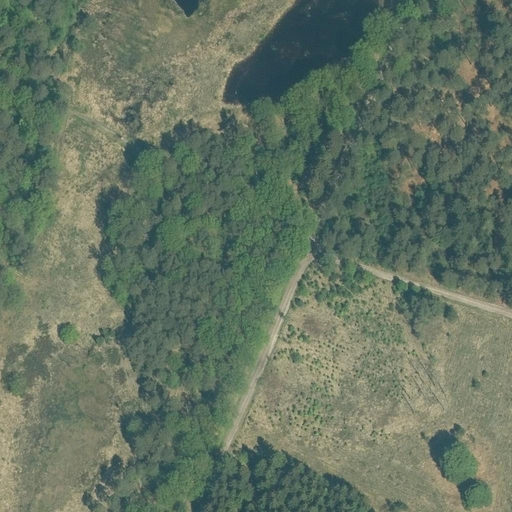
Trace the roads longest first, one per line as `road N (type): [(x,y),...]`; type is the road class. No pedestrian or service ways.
road 1 (track): [(412,0),(198,511)]
road 2 (track): [(511,311),(309,248)]
